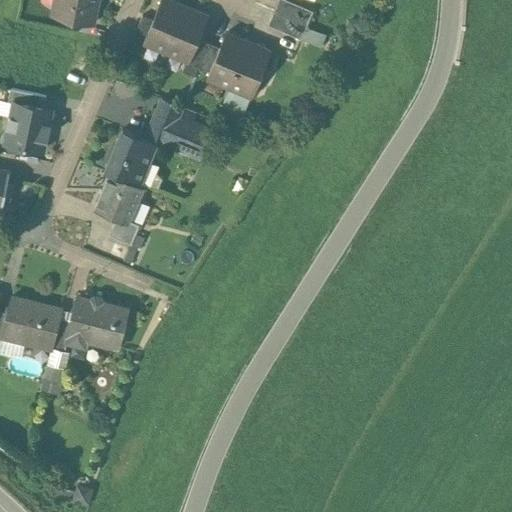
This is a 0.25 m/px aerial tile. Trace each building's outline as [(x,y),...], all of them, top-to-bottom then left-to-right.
[(56,0),(54,1),(52,11),(55,16),(93,24),(97,0),(56,0)] [(206,16),(167,0),(161,0),(153,20),(144,42),(145,43),(187,60),(188,61),(197,39),(206,16)] [(313,11),(285,0),(278,0),(273,12),(306,26),(313,11)] [(306,26),(273,12),(268,26),(301,40),(306,26)] [(142,16),(128,49),(140,54),(145,43),(144,42),(153,20),(142,16)] [(209,72),(207,77),(229,87),(248,42),(226,33),(219,48),(209,72)] [(197,39),(188,61),(187,60),(182,71),(194,77),(198,68),(208,43),(197,39)] [(248,42),(229,87),(251,96),(258,81),(264,78),(266,73),(264,67),(270,52),(248,42)] [(219,48),(208,43),(198,68),(209,72),(219,48)] [(7,103),(42,108),(44,97),(9,90),(7,102),(7,103)] [(162,98),(151,123),(172,131),(182,107),(162,98)] [(42,108),(7,103),(0,145),(43,152),(50,110),(42,108)] [(182,107),(172,131),(151,123),(146,135),(199,156),(210,131),(191,123),(196,112),(182,107)] [(155,143),(122,129),(106,170),(110,173),(138,184),(155,143)] [(0,169),(0,208),(2,208),(10,171),(0,169)] [(138,184),(110,173),(95,209),(117,218),(129,222),(130,221),(144,187),(138,184)] [(129,222),(117,218),(110,236),(131,245),(140,225),(130,221),(129,222)] [(62,308),(12,296),(8,311),(2,334),(52,346),(60,316),(62,308)] [(99,298),(94,296),(89,299),(76,296),(71,318),(67,334),(68,335),(67,340),(84,344),(86,339),(119,347),(125,325),(123,324),(127,309),(102,303),(99,298)] [(8,311),(0,309),(0,333),(2,334),(8,311)] [(60,316),(52,346),(52,347),(65,349),(67,340),(68,335),(67,334),(71,318),(60,316)] [(3,337),(1,351),(22,354),(24,340),(3,337)] [(65,349),(52,347),(52,346),(49,362),(64,366),(69,349),(65,349)]
